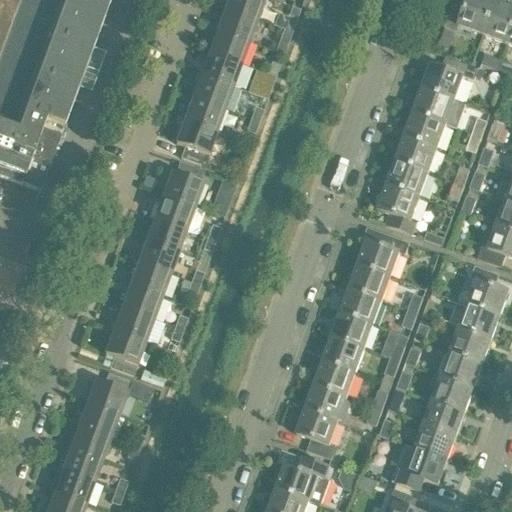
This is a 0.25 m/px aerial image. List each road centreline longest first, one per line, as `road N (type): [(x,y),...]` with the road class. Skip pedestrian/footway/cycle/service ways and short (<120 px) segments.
road 1 (residential): [(220,511),(406,0)]
road 2 (residential): [(0,506),(92,247)]
road 3 (residential): [(51,232),(137,0)]
road 4 (residential): [(116,206),(187,0)]
